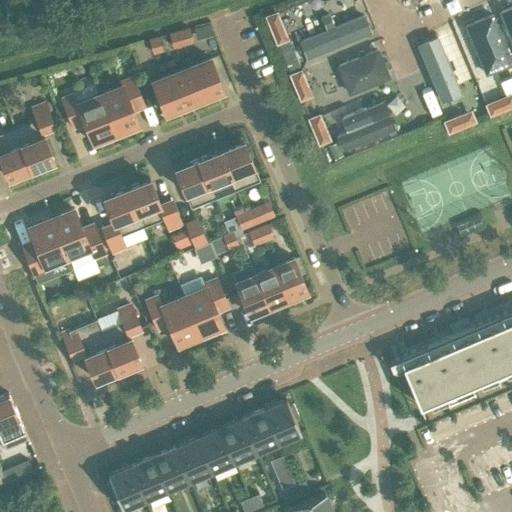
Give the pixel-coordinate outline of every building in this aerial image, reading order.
[(511,5),(501,11),(511,37),(511,5)] [(278,12),(266,16),(277,43),(279,42),(289,38),(279,13),(278,12)] [(511,61),(491,12),(463,24),(484,75),(511,63),(511,61)] [(327,28),(298,40),(305,56),(370,29),(363,13),(334,25),(330,14),(322,17),(327,28)] [(189,27),(179,30),(183,44),(193,41),(189,27)] [(179,30),(169,33),(173,46),(183,44),(179,30)] [(435,34),(416,42),(440,97),(459,90),(435,34)] [(159,35),(149,38),(153,52),(163,49),(159,35)] [(376,46),(334,63),(346,93),(388,76),(376,46)] [(210,57),(190,65),(203,98),(203,99),(205,98),(205,97),(223,89),(210,57)] [(190,65),(171,72),(184,105),(203,98),(190,65)] [(291,72),(290,72),(293,81),(300,99),(302,98),(312,94),(302,69),(301,68),(291,72)] [(171,72),(152,80),(165,113),(166,112),(166,114),(167,113),(167,112),(180,107),(181,108),(181,107),(181,106),(184,105),(171,72)] [(123,84),(100,93),(116,133),(139,123),(131,104),(143,99),(133,76),(121,81),(123,84)] [(96,84),(62,97),(71,121),(82,116),(93,142),(116,133),(100,93),(96,84)] [(392,109),(410,103),(406,90),(388,96),(392,109)] [(511,94),(510,91),(482,102),(488,115),(511,105),(511,94)] [(36,118),(15,127),(30,167),(53,157),(43,131),(54,127),(55,130),(56,130),(45,102),(32,107),(36,118)] [(347,129),(336,133),(343,149),(396,128),(389,111),(373,118),(368,105),(341,116),(347,129)] [(469,108),(440,120),(446,133),(475,120),(469,108)] [(310,116),(308,117),(319,143),(320,142),(321,142),(331,138),(321,114),(320,112),(310,116)] [(0,157),(7,176),(30,167),(15,127),(0,132),(0,157)] [(243,140),(221,149),(236,189),(259,179),(243,140)] [(221,149),(198,158),(214,198),(236,189),(221,149)] [(198,158),(175,167),(191,207),(214,198),(198,158)] [(149,177),(126,186),(142,226),(164,217),(168,228),(181,223),(170,195),(169,196),(171,199),(160,204),(149,177)] [(102,223),(101,223),(112,251),(125,246),(120,235),(142,226),(126,186),(103,196),(114,222),(103,226),(102,223)] [(246,190),(226,198),(230,209),(251,201),(246,190)] [(269,201),(245,211),(250,223),(274,214),(269,201)] [(74,207),(49,217),(65,257),(89,247),(93,256),(105,252),(96,228),(84,233),(74,207)] [(245,211),(235,214),(240,227),(250,223),(245,211)] [(36,245),(24,250),(33,273),(45,268),(44,265),(65,257),(49,217),(28,226),(36,245)] [(197,218),(185,223),(187,229),(193,243),(194,246),(207,241),(197,218)] [(267,223),(258,227),(263,240),(273,236),(267,223)] [(258,227),(248,231),(254,244),(263,240),(258,227)] [(232,230),(222,234),(228,247),(238,243),(232,230)] [(293,257),(274,265),(288,299),(289,298),(288,297),(307,290),(293,257)] [(121,264),(103,262),(101,276),(119,278),(121,264)] [(250,262),(231,270),(235,281),(249,314),(250,313),(250,314),(251,314),(251,313),(264,307),(264,308),(265,308),(265,307),(268,306),(255,273),(250,262)] [(274,265),(255,273),(268,306),(287,298),(287,299),(288,299),(274,265)] [(206,285),(184,294),(200,334),(223,324),(215,305),(226,300),(217,277),(205,282),(206,285)] [(80,279),(54,286),(58,302),(84,296),(80,279)] [(157,294),(145,299),(155,323),(167,318),(177,343),(200,334),(184,294),(161,304),(157,294)] [(122,320),(101,329),(117,368),(140,359),(129,332),(141,327),(131,303),(118,309),(122,320)] [(511,308),(389,360),(392,367),(402,363),(419,404),(511,364),(511,308)] [(117,368),(101,329),(96,318),(62,332),(73,360),(74,359),(73,356),(83,351),(94,378),(117,368)] [(0,442),(3,449),(28,438),(24,428),(23,428),(19,418),(20,418),(14,404),(13,404),(9,394),(8,392),(0,395),(0,442)] [(286,397),(263,407),(277,441),(300,431),(294,417),(299,415),(293,402),(289,404),(286,397)] [(277,441),(263,407),(241,417),(255,450),(277,441)] [(255,450),(241,417),(219,426),(233,460),(255,450)] [(233,460),(219,426),(197,435),(211,469),(233,460)] [(211,469),(197,435),(175,445),(189,478),(211,469)] [(189,478),(175,445),(153,454),(167,488),(189,478)] [(167,488),(153,454),(130,463),(145,497),(167,488)] [(282,454),(270,459),(274,470),(287,465),(282,454)] [(145,497),(130,463),(108,473),(110,480),(106,482),(111,494),(116,492),(122,507),(145,497)] [(17,476),(12,465),(2,470),(6,481),(17,476)] [(304,478),(295,482),(300,494),(309,490),(304,478)] [(300,494),(295,482),(286,486),(291,498),(300,494)] [(291,505),(293,511),(333,511),(325,491),(291,505)] [(258,492),(249,496),(254,508),(263,504),(258,492)] [(254,508),(249,496),(239,500),(244,511),(254,508)]
